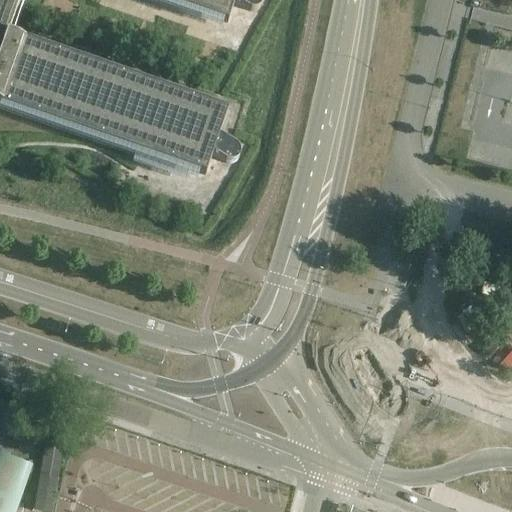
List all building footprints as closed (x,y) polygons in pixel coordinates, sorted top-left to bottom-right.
[(0,0),(0,33),(7,36),(19,0),(0,0)] [(158,0),(226,24),(233,4),(247,11),(251,12),(256,11),(259,7),(261,3),(259,0),(158,0)] [(157,88),(7,36),(0,33),(0,105),(135,152),(134,157),(187,175),(188,170),(204,176),(211,156),(224,163),(229,165),(234,163),(237,160),(238,155),(237,150),(234,147),(217,138),(227,112),(211,106),(212,101),(159,83),(157,88)] [(0,435),(28,446),(38,416),(0,402),(0,435)] [(34,511),(50,511),(64,436),(46,433),(33,511),(34,511)]
